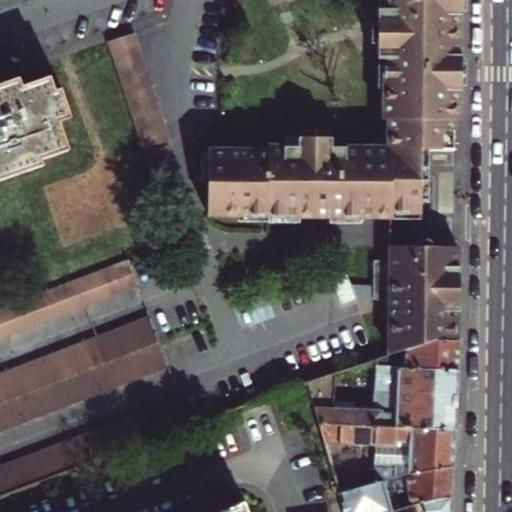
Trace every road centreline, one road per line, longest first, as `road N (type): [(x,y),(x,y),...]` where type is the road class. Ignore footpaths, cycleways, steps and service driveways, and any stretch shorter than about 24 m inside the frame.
road 1 (primary): [(507,22),(499,511)]
road 2 (residential): [(138,511),(263,466),(284,480),(296,511)]
